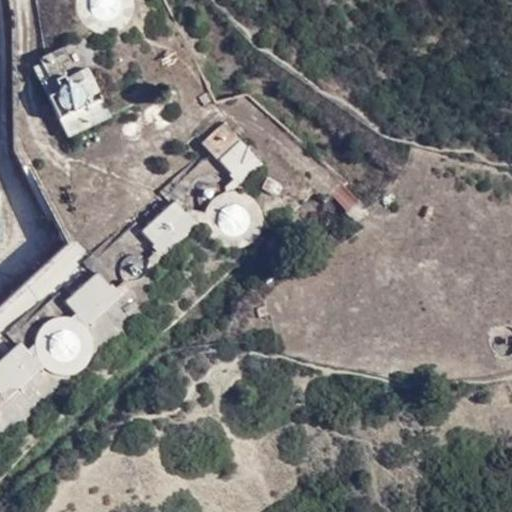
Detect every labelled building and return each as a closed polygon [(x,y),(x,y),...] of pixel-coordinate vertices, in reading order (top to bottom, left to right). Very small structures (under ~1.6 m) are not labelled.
[(69,141),(113,120),(89,69),(99,64),(88,41),(34,67),(69,141)] [(238,187),(263,167),(226,121),(201,141),(238,187)] [(330,200),(351,212),(360,197),(339,185),(330,200)] [(175,201),(140,235),(163,259),(199,225),(175,201)] [(220,209),(220,239),(252,239),(252,209),(220,209)] [(0,396),(6,403),(53,361),(67,377),(98,349),(83,332),(121,299),(100,275),(64,306),(72,314),(27,354),(20,346),(0,364),(0,396)] [(493,348),(511,355),(511,353),(511,332),(501,328),(493,348)]
